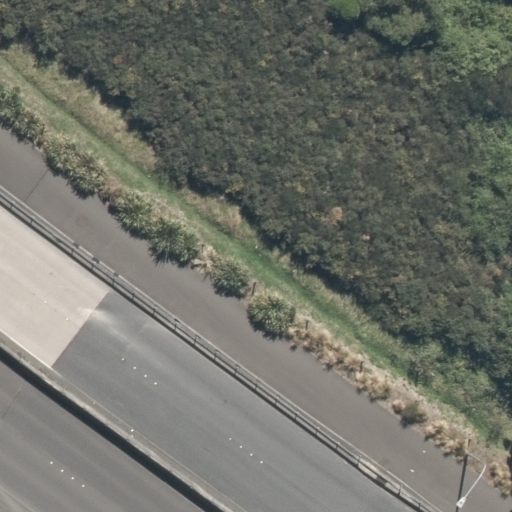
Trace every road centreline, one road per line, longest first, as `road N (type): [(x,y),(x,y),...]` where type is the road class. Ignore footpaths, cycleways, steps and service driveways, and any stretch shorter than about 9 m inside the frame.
road 1 (secondary): [(0,266),(336,511)]
road 2 (secondary): [(115,511),(0,426)]
